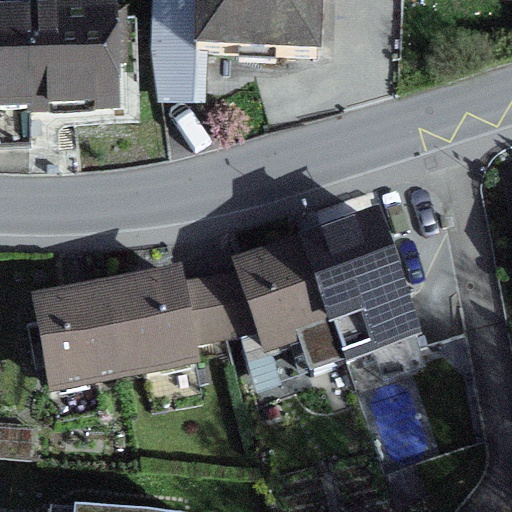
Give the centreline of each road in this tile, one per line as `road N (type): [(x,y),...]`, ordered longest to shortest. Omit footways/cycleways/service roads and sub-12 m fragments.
road 1 (residential): [(511,97),(179,192),(120,203),(0,204)]
road 2 (track): [(443,118),(509,462),(473,511)]
